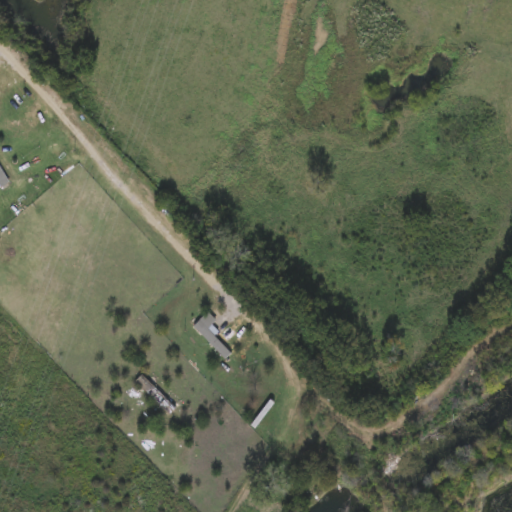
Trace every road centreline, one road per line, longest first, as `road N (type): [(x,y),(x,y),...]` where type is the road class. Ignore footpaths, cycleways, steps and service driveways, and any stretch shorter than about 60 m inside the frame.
road 1 (residential): [(0,38),(74,112),(169,233),(276,333),(299,367),(299,406),(230,511)]
road 2 (residential): [(0,183),(31,246),(56,337)]
